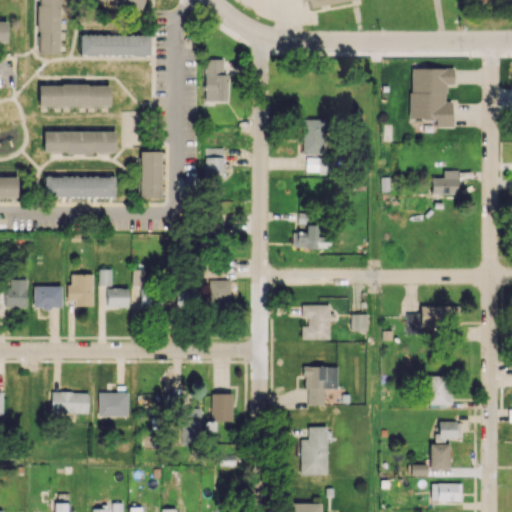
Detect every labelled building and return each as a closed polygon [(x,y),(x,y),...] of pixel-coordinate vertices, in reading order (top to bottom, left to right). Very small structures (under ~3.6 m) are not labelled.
[(58,54),(59,0),(37,0),(36,53),(58,54)] [(142,0),(110,0),(140,9),(142,0)] [(149,55),(149,35),(79,34),(79,54),(149,55)] [(204,100),(227,100),(227,74),(222,74),(222,58),(203,58),(204,100)] [(410,67),(409,118),(435,119),(435,126),(451,126),(451,100),(445,100),(445,84),(452,84),(453,68),(410,67)] [(109,106),(109,84),(38,83),(38,105),(109,106)] [(302,153),(325,153),(323,118),(301,119),(302,153)] [(42,152),(114,152),(114,131),(43,130),(42,152)] [(223,148),(204,147),(204,177),(222,177),(223,148)] [(139,197),(160,197),(160,150),(139,150),(139,197)] [(456,169),(442,169),(442,177),(430,177),(430,194),(457,193),(456,169)] [(0,196),(16,196),(16,175),(0,174),(0,196)] [(114,177),(44,176),(44,196),(114,196),(114,177)] [(292,231),(292,246),(329,247),(329,237),(317,237),(317,212),(297,211),(297,223),(306,223),(306,231),(292,231)] [(110,285),(110,269),(98,268),(97,284),(110,285)] [(131,284),(144,284),(144,269),(131,269),(131,284)] [(67,300),(74,300),(74,306),(91,306),(91,274),(67,273),(67,300)] [(26,279),(9,278),(9,287),(5,287),(4,306),(25,307),(26,279)] [(229,279),(208,279),(208,306),(229,306),(229,279)] [(60,307),(60,285),(32,285),(32,307),(60,307)] [(127,288),(106,287),(106,306),(127,307),(127,288)] [(195,288),(174,288),(175,307),(196,307),(195,288)] [(160,306),(160,289),(140,290),(140,306),(160,306)] [(300,338),(328,338),(328,304),(300,304),(301,317),(307,317),(307,325),(300,325),(300,338)] [(457,306),(419,306),(419,314),(404,314),(404,329),(457,330),(457,306)] [(349,313),(350,330),(366,330),(366,313),(349,313)] [(336,388),(336,366),(303,365),(303,387),(307,387),(307,404),(322,405),(323,388),(336,388)] [(426,375),(426,406),(449,407),(449,376),(426,375)] [(87,412),(87,392),(51,391),(50,412),(87,412)] [(97,392),(97,416),(127,415),(127,391),(97,392)] [(231,420),(231,393),(210,393),(210,420),(231,420)] [(200,408),(181,408),(180,440),(199,441),(200,408)] [(456,421),(436,420),(435,439),(456,439),(456,421)] [(300,474),(326,474),(325,441),(329,441),(328,425),(306,426),(307,438),(299,439),(300,474)] [(448,468),(448,443),(428,444),(429,468),(448,468)] [(426,464),(409,463),(409,475),(426,475),(426,464)] [(460,482),(429,483),(430,501),(460,500),(460,482)] [(53,511),(70,511),(71,503),(54,502),(53,511)] [(111,511),(121,511),(121,502),(111,502),(111,511)] [(319,511),(320,503),(287,503),(287,511),(319,511)]
